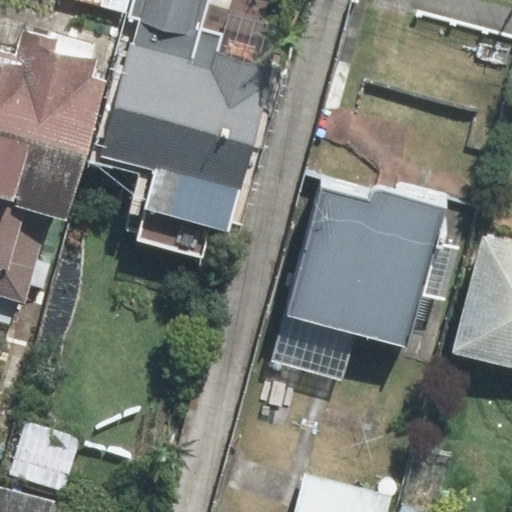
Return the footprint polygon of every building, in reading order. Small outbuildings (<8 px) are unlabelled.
[(144,0),(207,20),(213,0),(144,0)] [(131,50),(15,12),(0,59),(0,149),(89,178),(131,50)] [(281,58),(154,26),(130,122),(173,133),(153,212),(238,233),(281,58)] [(467,182),(329,150),(284,347),(355,363),(367,310),(434,325),(467,182)] [(511,206),(494,204),(472,332),(511,338),(511,206)] [(394,511),(405,473),(316,450),(299,511),(394,511)] [(0,481),(0,511),(74,511),(77,503),(0,481)]
